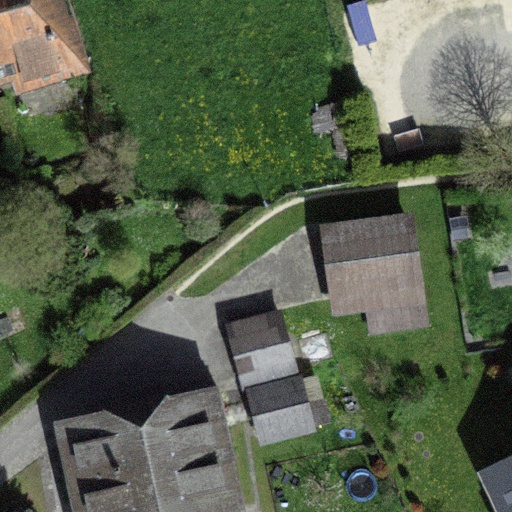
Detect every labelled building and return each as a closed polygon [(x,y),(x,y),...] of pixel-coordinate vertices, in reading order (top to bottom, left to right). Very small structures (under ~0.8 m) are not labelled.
[(63,0),(0,0),(0,84),(80,64),(63,0)] [(444,327),(429,219),(328,232),(343,341),(444,327)] [(303,376),(287,309),(228,325),(243,392),(303,376)] [(258,446),(317,430),(303,376),(243,392),(258,446)] [(259,511),(235,397),(69,432),(85,511),(259,511)] [(511,511),(511,467),(490,478),(506,511),(511,511)]
